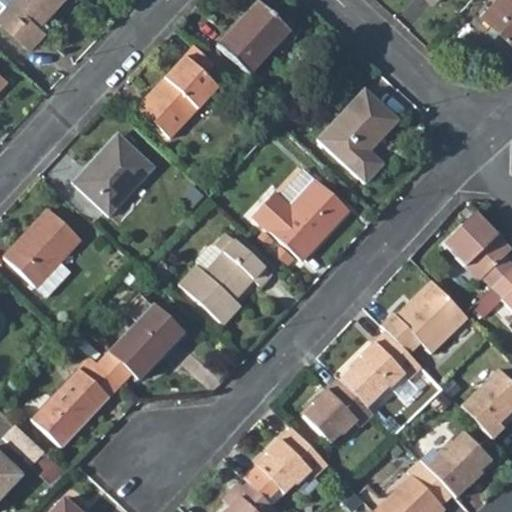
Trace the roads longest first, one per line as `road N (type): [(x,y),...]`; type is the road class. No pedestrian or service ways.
road 1 (residential): [(145,461),(215,421),(471,147)]
road 2 (residential): [(0,183),(167,0)]
road 3 (residential): [(335,0),(441,102),(471,147)]
